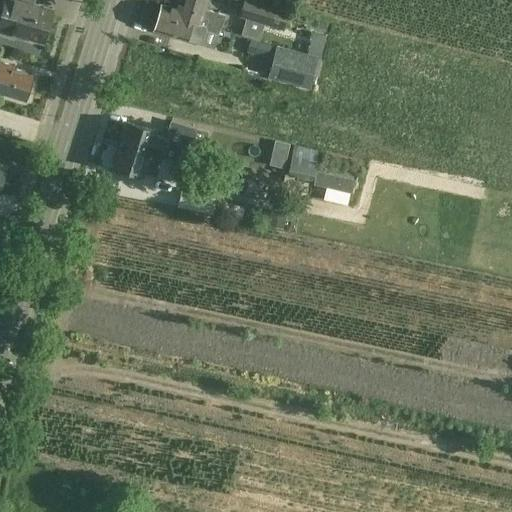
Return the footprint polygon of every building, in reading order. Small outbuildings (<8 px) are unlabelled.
[(0,0),(5,2),(0,19),(0,32),(13,37),(15,32),(42,40),(52,9),(21,0),(0,0)] [(277,5),(259,0),(244,0),(239,17),(271,26),(277,5)] [(197,7),(180,2),(178,10),(162,5),(154,30),(201,44),(211,12),(197,8),(197,7)] [(267,78),(309,89),(312,79),(316,81),(329,33),(317,30),(315,40),(310,38),(306,53),(276,45),(267,78)] [(32,73),(0,63),(0,92),(24,99),(32,73)] [(123,137),(121,144),(185,164),(186,161),(196,129),(173,121),(168,138),(156,134),(157,131),(128,122),(127,126),(123,128),(122,133),(123,137)] [(289,145),(275,142),(270,165),(284,168),(289,145)] [(115,162),(114,166),(140,175),(139,179),(177,191),(182,175),(185,164),(121,144),(118,151),(115,153),(114,158),(115,162)] [(351,196),(354,181),(317,173),(314,188),(351,196)] [(177,207),(214,215),(219,195),(183,189),(177,207)] [(281,228),(284,214),(270,211),(267,225),(281,228)]
